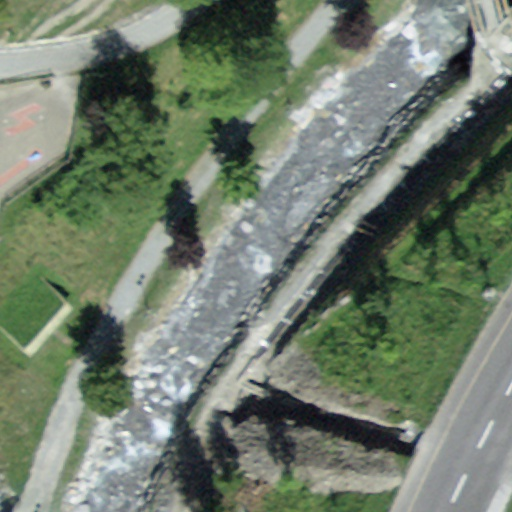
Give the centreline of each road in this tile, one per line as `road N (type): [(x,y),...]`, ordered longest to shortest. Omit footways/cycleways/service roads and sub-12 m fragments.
road 1 (track): [(475,0),(488,59),(261,348),(175,511)]
road 2 (track): [(27,511),(106,326),(268,86),(350,0)]
road 3 (track): [(203,0),(43,72),(0,74)]
road 4 (tertiary): [(511,383),(446,511)]
